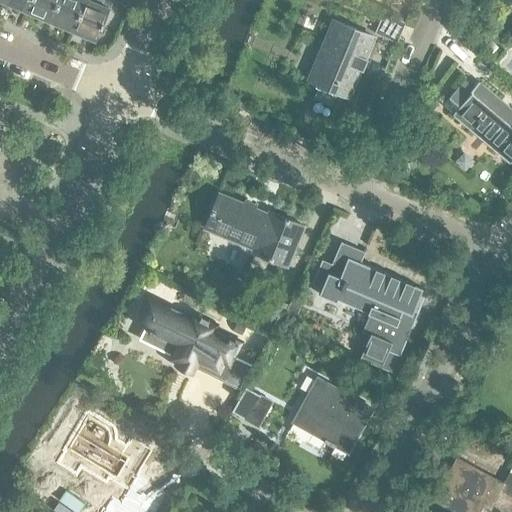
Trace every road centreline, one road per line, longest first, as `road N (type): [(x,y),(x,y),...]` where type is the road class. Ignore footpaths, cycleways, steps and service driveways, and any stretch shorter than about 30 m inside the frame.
road 1 (residential): [(357,511),(498,253)]
road 2 (residential): [(0,325),(119,94)]
road 3 (residential): [(357,190),(119,94)]
road 4 (residential): [(357,190),(445,0)]
road 5 (residential): [(498,253),(357,190)]
road 6 (residential): [(119,94),(0,44)]
